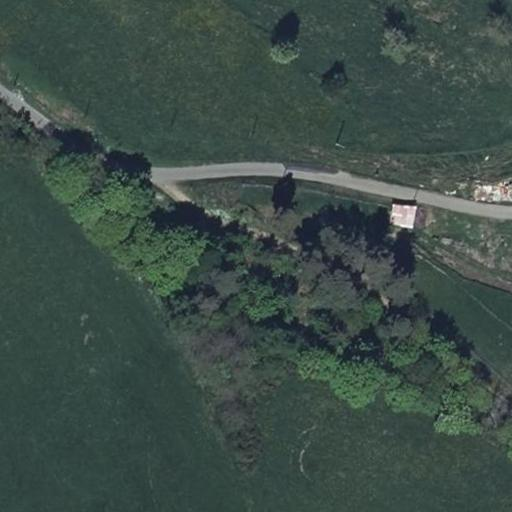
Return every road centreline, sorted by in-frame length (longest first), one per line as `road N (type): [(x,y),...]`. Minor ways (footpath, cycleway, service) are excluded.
road 1 (residential): [(0,86),(105,161),(161,174),(291,170),(511,213)]
road 2 (track): [(161,174),(511,403)]
